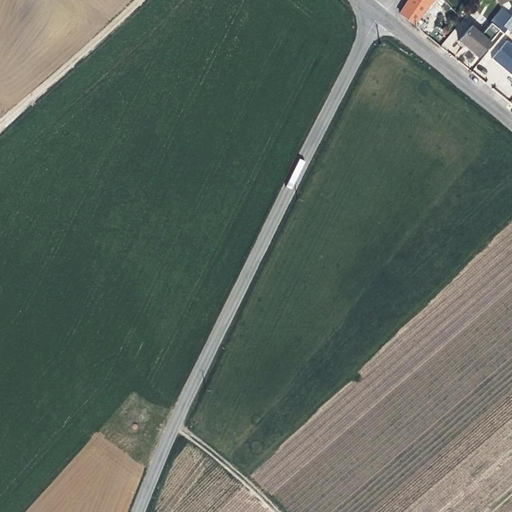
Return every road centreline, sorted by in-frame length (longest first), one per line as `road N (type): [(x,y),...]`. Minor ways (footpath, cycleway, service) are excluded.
road 1 (tertiary): [(137,511),(233,300),(378,15)]
road 2 (track): [(0,127),(140,0)]
road 3 (tertiary): [(378,15),(511,121)]
road 4 (track): [(275,511),(175,424)]
